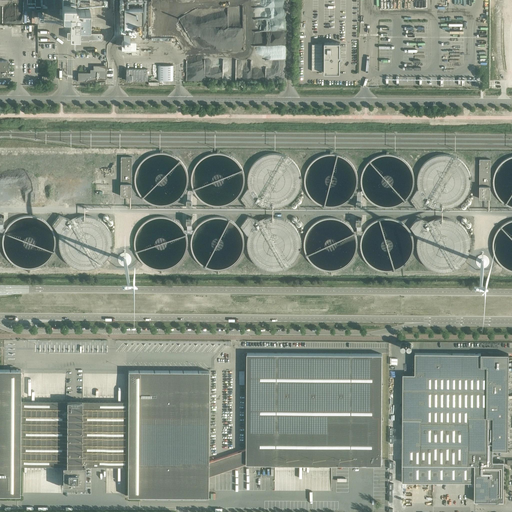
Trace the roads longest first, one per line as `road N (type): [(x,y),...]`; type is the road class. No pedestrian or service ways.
road 1 (secondary): [(511,292),(0,289)]
road 2 (unclassified): [(0,99),(511,102)]
road 3 (unclassified): [(0,327),(371,334),(424,319)]
road 4 (secondary): [(0,317),(424,319)]
